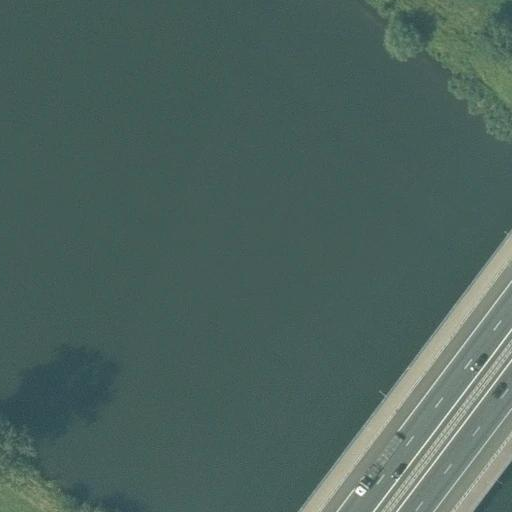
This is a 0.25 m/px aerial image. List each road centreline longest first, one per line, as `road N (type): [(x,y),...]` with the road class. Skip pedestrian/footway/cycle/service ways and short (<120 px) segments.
road 1 (unclassified): [(511,238),(305,511)]
road 2 (motorway): [(511,302),(354,511)]
road 3 (motorway): [(415,511),(511,383)]
